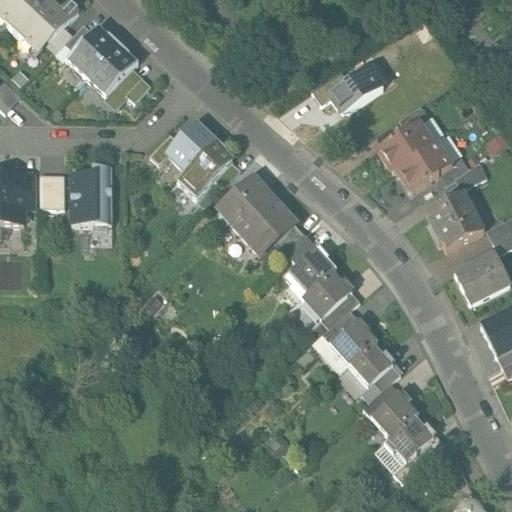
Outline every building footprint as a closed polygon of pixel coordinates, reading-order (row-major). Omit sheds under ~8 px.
[(9,0),(6,4),(0,10),(0,27),(5,32),(15,42),(47,6),(42,1),(43,0),(9,0)] [(47,6),(15,42),(25,51),(32,58),(43,47),(48,52),(63,36),(78,19),(76,17),(77,15),(71,10),(69,11),(67,9),(59,17),(47,6)] [(72,44),(64,52),(73,60),(92,40),(83,32),(72,44)] [(73,60),(65,69),(67,70),(67,69),(85,85),(118,50),(108,41),(107,43),(98,35),(99,34),(98,33),(73,60)] [(63,36),(48,52),(57,60),(64,52),(72,44),(63,36)] [(118,50),(85,85),(105,103),(104,104),(105,105),(138,70),(136,69),(136,70),(127,62),(129,60),(118,50)] [(348,88),(328,101),(330,105),(341,121),(382,94),(368,75),(348,88)] [(328,101),(348,88),(341,78),(311,98),(320,112),(330,105),(328,101)] [(141,84),(125,102),(134,110),(150,92),(141,84)] [(430,126),(420,111),(398,126),(404,136),(416,128),(419,133),(430,126)] [(404,136),(376,154),(392,178),(394,177),(431,152),(419,133),(416,128),(404,136)] [(178,149),(166,162),(167,163),(185,180),(214,148),(196,131),(178,149)] [(170,141),(149,163),(158,172),(167,163),(166,162),(178,149),(170,141)] [(215,149),(177,189),(195,207),(231,169),(232,169),(222,160),(225,158),(215,149)] [(431,152),(394,177),(410,200),(438,181),(450,173),(446,167),(434,150),(431,152)] [(457,160),(446,167),(450,173),(438,181),(446,192),(468,176),(457,160)] [(231,169),(214,187),(223,195),(240,177),(231,169)] [(92,176),(91,182),(70,182),(71,234),(111,234),(110,176),(92,176)] [(22,218),(22,185),(0,184),(0,233),(24,234),(23,218),(22,218)] [(36,218),(35,184),(22,185),(22,218),(23,218),(36,218)] [(64,218),(64,184),(40,184),(40,218),(64,218)] [(267,200),(254,185),(223,213),(235,226),(231,229),(261,262),(276,249),(293,233),(273,210),(274,209),(267,201),(267,200)] [(462,200),(427,217),(431,226),(428,227),(439,249),(442,247),(446,255),(481,238),(462,200)] [(484,232),(493,257),(511,250),(511,222),(484,232)] [(293,233),(276,249),(286,260),(287,259),(304,241),(295,231),(293,233)] [(304,241),(287,259),(299,272),(318,255),(304,240),(304,241)] [(299,272),(289,281),(308,301),(332,279),(336,275),(318,255),(299,272)] [(493,259),(454,279),(470,310),(505,291),(497,276),(501,275),(493,259)] [(359,309),(332,279),(308,301),(302,306),(329,336),(350,318),(359,309)] [(511,315),(481,332),(497,362),(511,354),(511,315)] [(377,347),(350,318),(329,336),(321,343),(349,373),(373,351),(377,347)] [(400,381),(373,351),(349,373),(347,374),(366,395),(372,389),(380,399),(390,390),(400,381)] [(511,354),(498,362),(503,372),(511,367),(511,354)] [(511,367),(503,372),(509,385),(511,383),(511,367)] [(417,420),(390,390),(380,399),(362,416),(389,446),(414,423),(417,420)] [(441,453),(414,423),(389,446),(376,458),(403,488),(441,453)] [(456,511),(483,511),(482,511),(478,507),(473,505),(470,503),(467,506),(463,507),(459,509),(456,511)]
